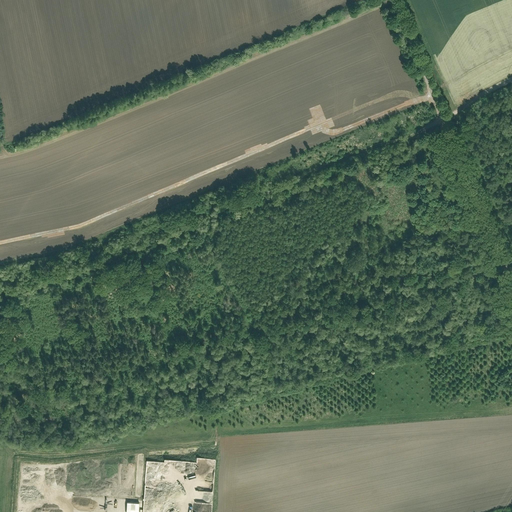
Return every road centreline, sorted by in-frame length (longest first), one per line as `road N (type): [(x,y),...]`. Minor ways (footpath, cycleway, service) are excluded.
road 1 (track): [(0,289),(79,269),(378,147),(511,80)]
road 2 (unclassified): [(511,287),(394,0)]
